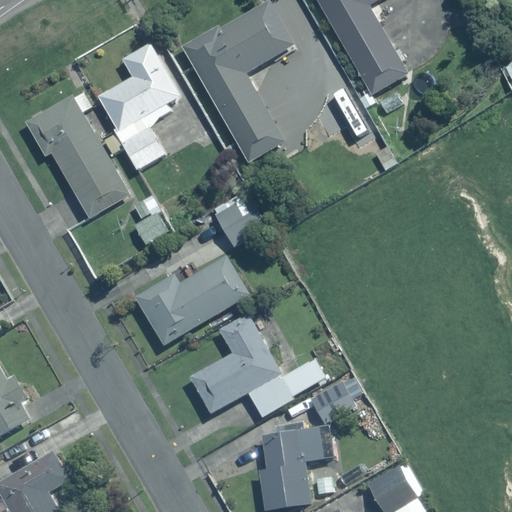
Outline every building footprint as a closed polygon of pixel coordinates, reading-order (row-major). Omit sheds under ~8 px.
[(320,0),(327,11),(318,16),(324,25),(331,21),(374,96),(411,75),(376,14),(383,10),(379,2),(382,0),(320,0)] [(511,0),(491,0),(498,12),(511,3),(511,0)] [(185,48),(187,51),(254,163),(289,143),(248,75),(296,46),(270,3),(225,30),(222,26),(185,48)] [(186,97),(185,95),(156,44),(127,61),(136,78),(101,97),(120,131),(118,131),(142,172),(145,170),(152,183),(173,171),(165,159),(171,156),(154,127),(175,115),(171,106),(186,97)] [(26,123),(46,157),(52,153),(90,218),(129,195),(72,97),(26,123)] [(217,129),(213,131),(193,142),(204,162),(228,148),(217,129)] [(218,215),(235,246),(268,228),(251,197),(218,215)] [(164,207),(165,210),(176,232),(192,224),(180,199),(164,207)] [(157,213),(135,225),(146,244),(167,232),(157,213)] [(180,283),(174,273),(135,296),(164,346),(250,295),(227,256),(180,283)] [(211,413),(283,373),(249,313),(220,329),(234,353),(191,377),(211,413)] [(283,377),(282,378),(253,395),(267,418),(297,400),(296,398),(330,379),(319,360),(284,380),(283,377)] [(6,382),(0,371),(0,436),(30,420),(20,402),(25,399),(14,378),(6,382)] [(312,400),(325,424),(356,406),(343,383),(312,400)] [(333,457),(329,427),(263,436),(268,470),(259,471),(264,511),(311,504),(304,461),(333,457)] [(68,481),(52,453),(0,480),(0,495),(9,511),(57,511),(47,493),(68,481)] [(400,465),(368,484),(385,511),(393,511),(419,497),(400,465)] [(321,495),(322,495),(337,495),(337,478),(321,478),(321,495)]
